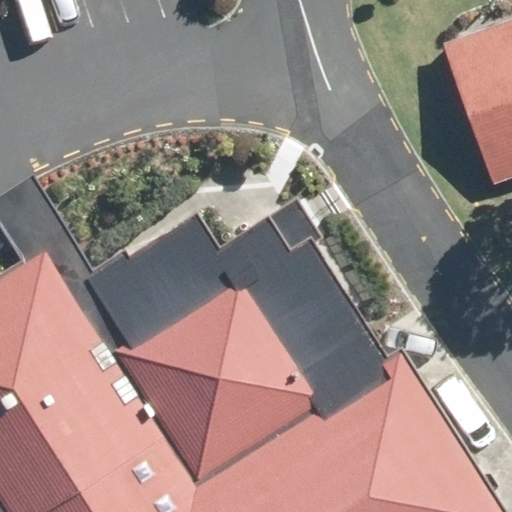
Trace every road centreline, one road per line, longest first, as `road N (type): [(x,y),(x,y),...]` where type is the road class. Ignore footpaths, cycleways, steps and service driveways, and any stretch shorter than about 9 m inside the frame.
road 1 (residential): [(0,111),(166,77),(244,76),(337,95)]
road 2 (residential): [(337,95),(511,363)]
